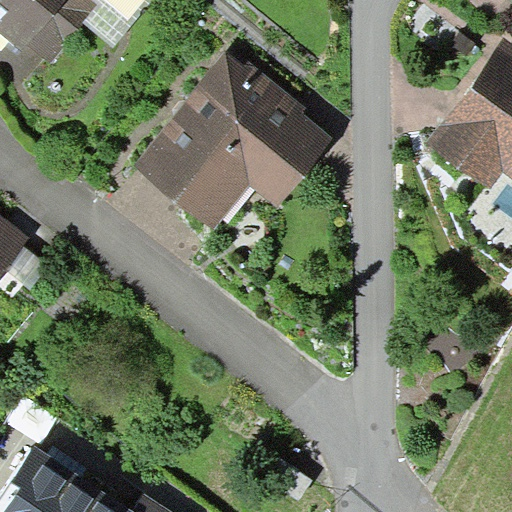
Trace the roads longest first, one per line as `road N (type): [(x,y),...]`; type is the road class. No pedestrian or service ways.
road 1 (residential): [(387,465),(0,152)]
road 2 (residential): [(368,0),(364,154),(387,465)]
